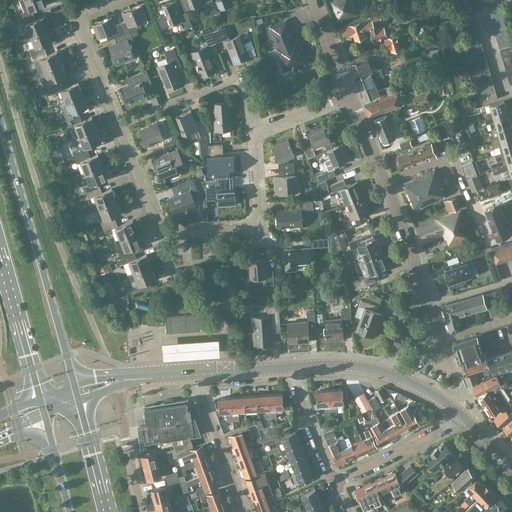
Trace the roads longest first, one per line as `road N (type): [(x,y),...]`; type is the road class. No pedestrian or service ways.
road 1 (residential): [(255,132),(251,222),(168,232),(120,124)]
road 2 (primary): [(72,382),(0,121)]
road 3 (residential): [(415,296),(409,251),(345,95)]
road 4 (residential): [(120,124),(235,79),(255,132)]
road 5 (residential): [(243,511),(198,372)]
road 6 (residential): [(334,483),(463,416)]
road 7 (primary): [(0,263),(39,398)]
road 8 (residential): [(120,379),(142,511)]
road 9 (residential): [(334,483),(293,366)]
